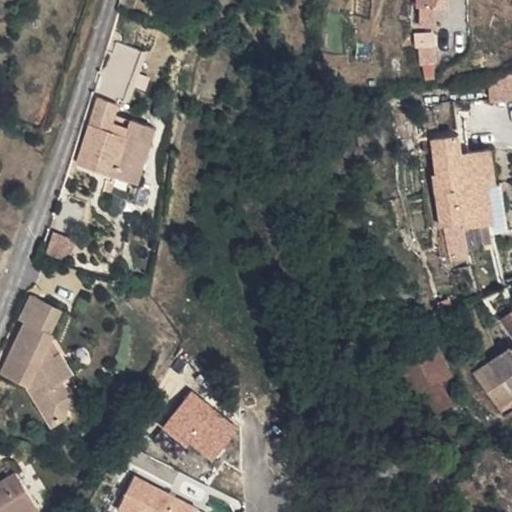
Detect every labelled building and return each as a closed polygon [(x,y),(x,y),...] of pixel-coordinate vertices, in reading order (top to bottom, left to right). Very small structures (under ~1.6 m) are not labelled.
[(511,98),(511,71),(491,73),(494,100),(511,98)] [(96,178),(106,141),(100,140),(109,115),(114,106),(96,100),(70,168),(96,178)] [(106,141),(113,117),(109,115),(100,140),(106,141)] [(113,117),(106,141),(120,146),(131,123),(113,117)] [(106,141),(96,178),(129,190),(154,132),(131,123),(120,146),(106,141)] [(452,130),(434,132),(440,175),(434,176),(441,224),(449,223),(463,221),(464,228),(492,224),(494,234),(511,231),(511,210),(507,177),(499,178),(495,145),(462,150),(460,133),(453,134),(452,130)] [(463,221),(449,223),(454,258),(469,256),(464,228),(463,221)] [(56,229),(49,251),(72,259),(80,237),(56,229)] [(49,356),(50,355),(43,346),(52,341),(56,337),(49,327),(54,310),(23,298),(11,324),(24,332),(1,381),(28,393),(32,398),(49,356)] [(511,312),(503,318),(511,330),(511,351),(491,366),(511,396),(511,312)] [(43,346),(50,355),(58,350),(52,341),(43,346)] [(58,350),(50,355),(57,365),(64,359),(58,350)] [(447,385),(437,353),(388,368),(398,399),(447,385)] [(57,365),(50,355),(49,356),(32,398),(58,430),(68,420),(71,395),(64,386),(75,378),(64,359),(57,365)] [(196,389),(166,426),(189,444),(194,438),(216,455),(241,424),(196,389)] [(20,469),(0,481),(0,511),(26,511),(40,503),(20,469)] [(198,511),(202,505),(140,474),(123,508),(130,511),(198,511)] [(45,511),(40,503),(26,511),(45,511)]
